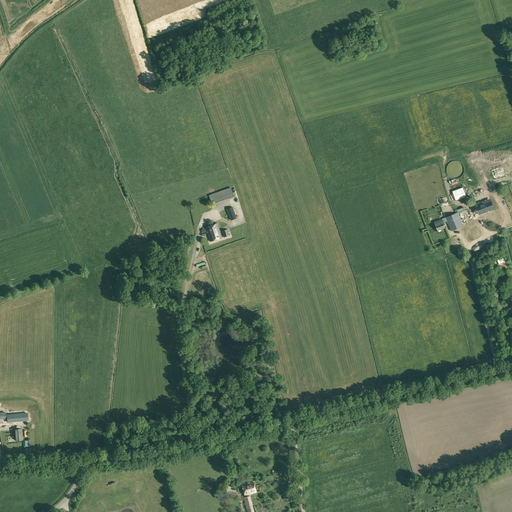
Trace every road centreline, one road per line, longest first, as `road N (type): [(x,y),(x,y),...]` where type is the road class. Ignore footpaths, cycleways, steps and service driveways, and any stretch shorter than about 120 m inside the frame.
road 1 (unclassified): [(292,422),(511,369)]
road 2 (unclassified): [(83,461),(292,422)]
